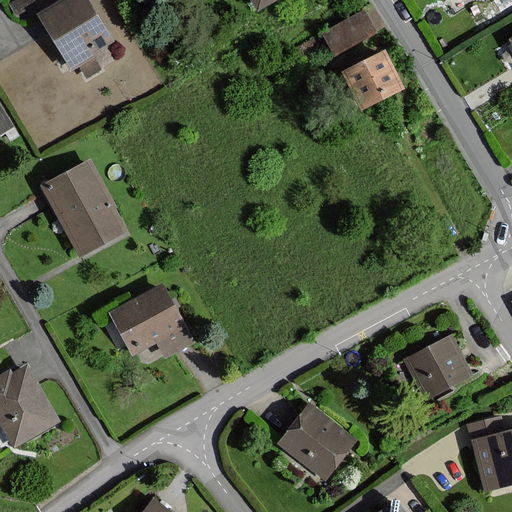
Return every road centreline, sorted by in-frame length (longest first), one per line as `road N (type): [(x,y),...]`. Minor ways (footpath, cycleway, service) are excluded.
road 1 (residential): [(183,425),(473,267)]
road 2 (residential): [(511,199),(389,0)]
road 3 (residential): [(52,511),(183,425)]
